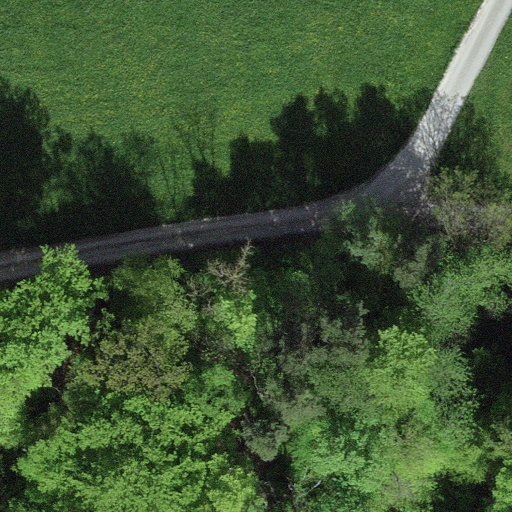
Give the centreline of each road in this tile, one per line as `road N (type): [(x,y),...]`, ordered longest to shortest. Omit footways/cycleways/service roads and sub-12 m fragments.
road 1 (track): [(0,272),(148,242),(373,212)]
road 2 (track): [(373,212),(435,127),(502,0)]
road 3 (track): [(373,212),(511,220)]
